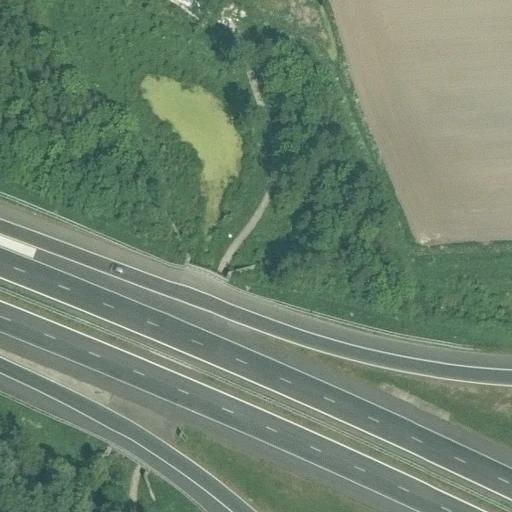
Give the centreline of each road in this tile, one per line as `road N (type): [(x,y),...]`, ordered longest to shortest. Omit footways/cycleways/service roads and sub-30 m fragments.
road 1 (motorway): [(511,487),(273,375),(0,265)]
road 2 (motorway): [(511,380),(310,344),(0,229)]
road 3 (motorway): [(0,319),(252,421),(446,511)]
road 4 (motorway): [(0,368),(204,480),(240,511)]
